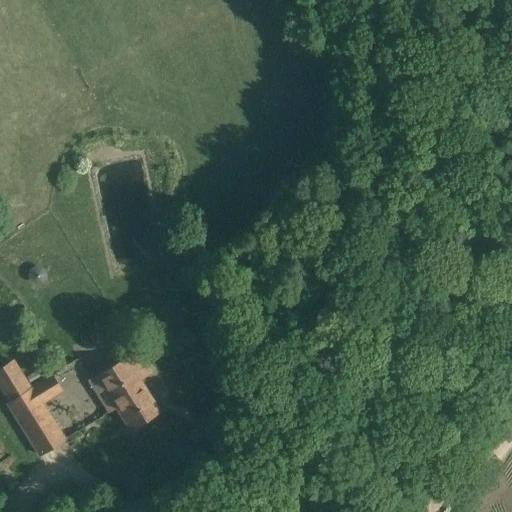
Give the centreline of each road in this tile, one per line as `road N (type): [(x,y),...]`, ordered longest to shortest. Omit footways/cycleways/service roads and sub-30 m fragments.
road 1 (track): [(389,408),(392,0)]
road 2 (track): [(110,511),(325,420),(389,408)]
